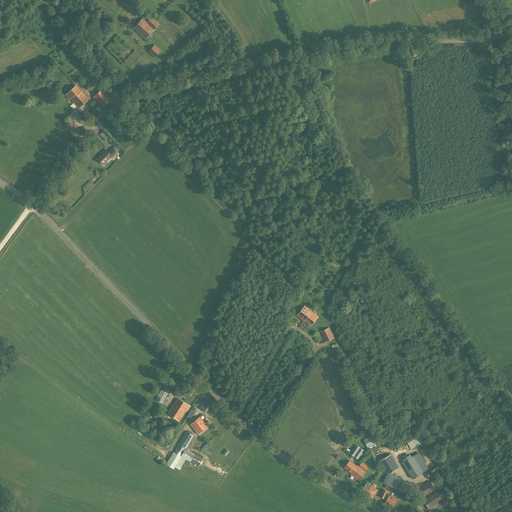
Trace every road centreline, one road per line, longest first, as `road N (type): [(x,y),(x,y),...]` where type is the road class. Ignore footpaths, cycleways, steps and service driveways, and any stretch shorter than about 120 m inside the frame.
road 1 (unclassified): [(31,205),(121,102),(360,45),(507,32)]
road 2 (tertiary): [(387,511),(298,468),(259,438),(31,205)]
